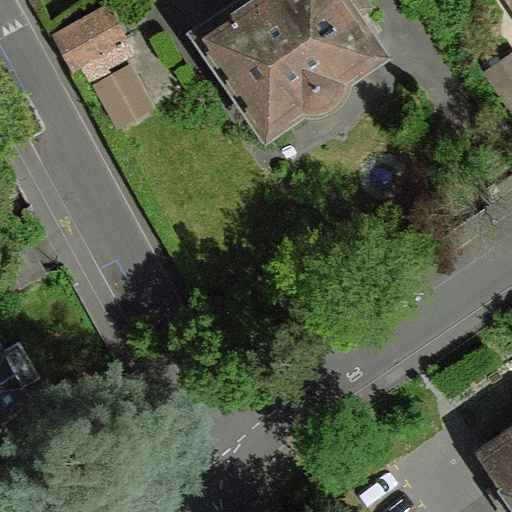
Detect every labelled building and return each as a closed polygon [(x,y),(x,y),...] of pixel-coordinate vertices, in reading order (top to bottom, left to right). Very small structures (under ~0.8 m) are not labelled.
[(344,0),(252,0),(206,32),(271,125),(380,51),(344,0)] [(127,40),(109,8),(59,35),(76,68),(127,40)] [(511,55),(490,71),(511,102),(511,55)] [(30,243),(0,260),(0,298),(46,271),(30,243)] [(1,352),(20,384),(39,373),(20,341),(1,352)] [(0,351),(0,406),(24,392),(20,384),(1,352),(0,351)] [(511,435),(490,450),(511,482),(511,435)]
